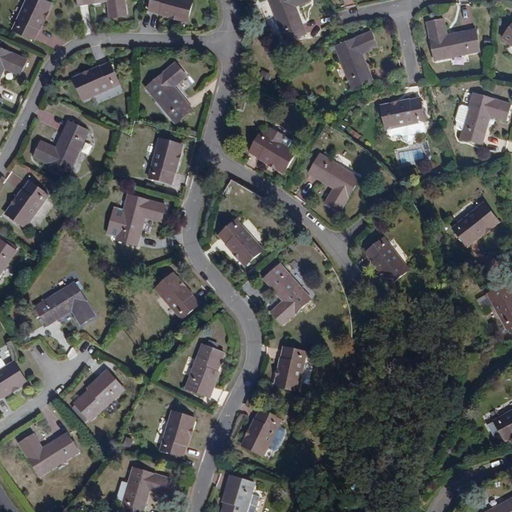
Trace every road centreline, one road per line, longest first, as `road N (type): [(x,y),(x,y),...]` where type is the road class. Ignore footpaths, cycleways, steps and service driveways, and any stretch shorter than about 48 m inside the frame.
road 1 (residential): [(194,511),(255,353),(242,309),(192,251),(204,161)]
road 2 (residential): [(229,41),(100,40),(73,48),(56,63),(0,166)]
road 3 (residential): [(204,161),(300,213),(340,248)]
road 4 (residential): [(204,161),(229,41)]
road 5 (residential): [(0,432),(69,385),(92,356)]
